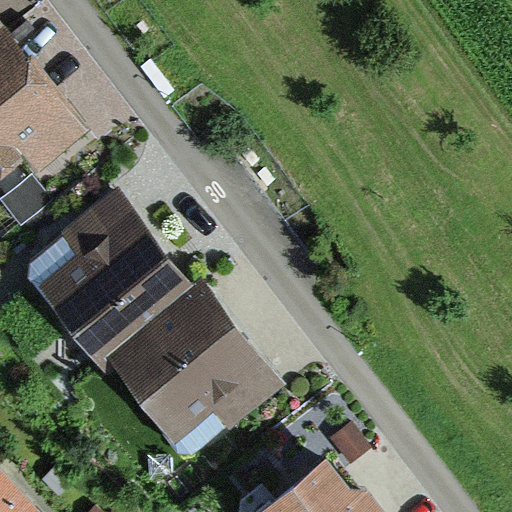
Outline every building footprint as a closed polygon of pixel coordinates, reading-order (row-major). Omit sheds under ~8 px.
[(0,151),(62,103),(0,24),(0,151)] [(195,283),(121,190),(41,254),(115,347),(195,283)] [(269,375),(195,283),(115,347),(189,439),(269,375)] [(261,502),(268,511),(385,511),(335,446),(261,502)] [(0,511),(38,511),(0,471),(0,511)]
